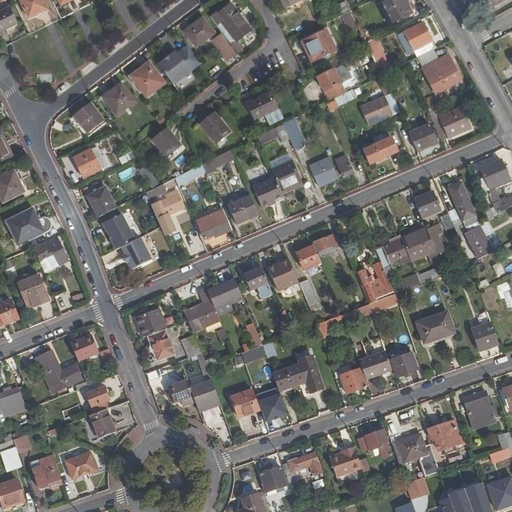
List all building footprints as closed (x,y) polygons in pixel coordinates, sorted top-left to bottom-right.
[(19,0),(29,19),(49,9),(44,0),(19,0)] [(304,0),(280,0),(285,9),(304,0)] [(391,0),(380,5),(390,25),(411,14),(404,0),(391,0)] [(477,0),(484,11),(503,0),(477,0)] [(216,10),(209,15),(217,26),(221,22),(237,41),(250,31),(229,3),(217,12),(216,10)] [(0,32),(18,24),(10,8),(0,12),(0,32)] [(317,29),(320,27),(312,11),(309,12),(317,29)] [(358,27),(350,13),(341,17),(349,32),(358,27)] [(285,29),(290,39),(314,27),(309,17),(285,29)] [(197,48),(215,34),(203,19),(186,32),(197,48)] [(417,58),(437,48),(423,23),(404,33),(417,58)] [(326,30),(305,41),(315,61),(336,51),(326,30)] [(236,54),(221,36),(211,43),(226,62),(236,54)] [(375,45),(368,49),(374,60),(379,70),(386,67),(375,45)] [(246,49),(240,53),(244,58),(249,53),(246,49)] [(166,60),(159,66),(174,86),(192,72),(197,68),(184,50),(179,54),(177,52),(170,57),(171,59),(167,62),(166,60)] [(453,65),(448,56),(423,69),(436,95),(461,82),(453,65)] [(410,68),(408,63),(384,75),(386,80),(410,68)] [(132,77),(148,98),(161,88),(146,67),(132,77)] [(341,84),(341,83),(334,70),(318,78),(324,92),(341,84)] [(122,85),(105,99),(118,117),(136,104),(122,85)] [(356,97),(353,91),(350,92),(335,100),(335,101),(338,107),(356,97)] [(254,123),(278,111),(269,94),(245,107),(254,123)] [(400,113),(392,94),(361,107),(369,126),(400,113)] [(427,108),(433,106),(430,99),(424,102),(427,108)] [(330,111),(338,108),(338,107),(335,101),(328,104),(330,111)] [(89,134),(105,122),(92,105),(76,117),(89,134)] [(462,109),(432,121),(441,142),(470,129),(462,109)] [(155,117),(162,127),(168,122),(160,112),(155,117)] [(232,134),(216,114),(201,127),(217,146),(232,134)] [(303,124),(300,117),(285,125),(292,141),(297,153),(308,148),(299,126),(303,124)] [(285,125),(264,135),(268,144),(282,138),(284,144),(292,141),(285,125)] [(409,135),(417,153),(437,144),(429,126),(409,135)] [(181,147),(167,130),(153,142),(166,158),(181,147)] [(0,163),(11,158),(5,144),(6,144),(3,137),(0,138),(0,163)] [(364,151),(370,165),(397,154),(391,139),(364,151)] [(74,160),(84,180),(102,171),(93,151),(74,160)] [(204,166),(207,173),(208,175),(218,170),(218,169),(234,161),(231,152),(204,166)] [(179,156),(170,159),(172,166),(181,163),(179,156)] [(335,160),(343,179),(352,174),(344,156),(335,160)] [(293,158),(271,167),(275,178),(280,189),(290,185),(289,183),(302,178),(293,158)] [(319,186),(338,178),(330,159),(311,167),(319,186)] [(510,181),(500,161),(479,170),(481,173),(476,176),(481,188),(483,192),(510,181)] [(132,163),(118,172),(123,180),(137,171),(132,163)] [(176,179),(179,186),(207,173),(204,166),(176,179)] [(152,190),(159,185),(146,167),(139,173),(152,190)] [(0,195),(4,204),(26,193),(15,172),(0,179),(0,195)] [(277,202),(284,199),(283,196),(280,189),(275,178),(253,188),(262,208),(277,202)] [(448,189),(466,231),(479,226),(460,183),(448,189)] [(163,186),(147,194),(150,201),(167,193),(163,186)] [(88,197),(98,218),(116,209),(106,188),(88,197)] [(483,192),(481,188),(475,190),(488,221),(494,218),(484,194),(483,192)] [(495,189),(484,194),(494,218),(500,215),(499,214),(511,207),(511,199),(508,201),(507,199),(501,202),(495,189)] [(433,192),(414,201),(421,219),(441,211),(433,192)] [(170,201),(180,196),(179,193),(169,197),(170,201)] [(395,205),(407,200),(405,195),(393,200),(395,205)] [(161,221),(170,217),(186,209),(180,196),(170,201),(155,207),(161,221)] [(236,226),(258,216),(250,197),(228,206),(236,226)] [(277,202),(262,208),(263,211),(278,205),(277,202)] [(359,211),(361,217),(373,212),(370,206),(359,211)] [(162,228),(165,235),(176,230),(170,217),(161,221),(155,207),(153,208),(161,226),(162,228)] [(6,222),(18,246),(47,232),(49,230),(51,228),(51,226),(51,224),(50,222),(48,221),(46,221),(43,221),(40,222),(33,209),(6,222)] [(216,238),(232,231),(224,211),(198,222),(206,239),(215,236),(216,238)] [(455,211),(448,214),(458,238),(463,235),(465,234),(455,211)] [(104,225),(116,251),(122,248),(136,241),(123,215),(104,225)] [(334,234),(338,232),(334,222),(328,224),(331,232),(334,234)] [(478,227),(465,234),(463,235),(467,242),(475,238),(485,257),(493,253),(478,227)] [(202,244),(197,231),(183,237),(188,249),(193,246),(194,248),(202,244)] [(429,236),(439,261),(446,258),(438,241),(444,238),(441,231),(429,236)] [(332,236),(314,243),(320,257),(336,250),(335,248),(337,247),(332,236)] [(432,264),(439,261),(429,236),(405,247),(408,256),(411,262),(428,255),(432,264)] [(68,261),(57,237),(36,248),(47,271),(68,261)] [(136,241),(122,248),(126,256),(130,263),(133,270),(153,261),(141,238),(136,241)] [(477,261),(485,257),(475,238),(467,242),(477,261)] [(380,262),(382,267),(408,256),(405,247),(403,247),(400,240),(376,251),(380,262)] [(305,271),(322,263),(315,246),(297,254),(305,271)] [(299,283),(289,260),(281,264),(282,266),(270,271),(279,292),(299,283)] [(2,265),(6,273),(15,269),(11,261),(2,265)] [(369,305),(375,302),(374,300),(393,292),(390,285),(387,278),(382,267),(380,262),(374,264),(381,280),(376,282),(374,279),(370,280),(367,272),(357,277),(369,305)] [(417,276),(421,284),(445,275),(442,267),(417,276)] [(268,285),(262,269),(244,277),(251,292),(268,285)] [(394,295),(421,284),(417,276),(416,275),(390,285),(393,292),(394,295)] [(49,302),(39,277),(18,285),(28,310),(49,302)] [(242,296),(235,280),(207,291),(214,307),(242,296)] [(308,281),(300,284),(309,306),(318,303),(308,281)] [(207,291),(206,289),(198,292),(203,304),(183,311),(188,322),(193,333),(221,322),(214,307),(207,291)] [(396,301),(394,295),(375,302),(369,305),(371,309),(396,301)] [(68,308),(64,298),(58,301),(63,311),(68,308)] [(10,301),(0,305),(0,328),(18,321),(10,301)] [(136,318),(143,338),(168,329),(160,309),(136,318)] [(454,333),(446,313),(417,323),(424,344),(454,333)] [(341,318),(343,317),(342,315),(330,320),(332,324),(342,320),(341,318)] [(316,325),(321,338),(331,334),(327,321),(317,325),(316,325)] [(498,345),(490,323),(471,330),(479,351),(498,345)] [(257,348),(263,346),(254,324),(247,327),(255,349),(257,348)] [(174,355),(165,331),(148,338),(157,362),(174,355)] [(92,335),(71,343),(78,362),(100,354),(92,335)] [(202,354),(194,335),(182,340),(188,359),(202,354)] [(276,355),(272,342),(263,346),(266,356),(267,358),(276,355)] [(266,356),(263,346),(257,348),(261,358),(266,356)] [(100,351),(103,359),(110,356),(107,348),(100,351)] [(392,370),(385,351),(358,361),(364,380),(392,370)] [(247,361),(256,358),(254,352),(245,356),(247,361)] [(75,368),(61,373),(53,353),(37,359),(51,395),(81,383),(75,368)] [(397,378),(417,370),(411,354),(391,361),(397,378)] [(241,355),(233,358),(236,365),(244,363),(241,355)] [(205,361),(207,367),(219,363),(217,357),(205,361)] [(306,383),(311,397),(313,397),(312,394),(323,390),(316,370),(314,362),(312,358),(299,363),(300,366),(306,383)] [(203,362),(196,365),(198,371),(205,368),(203,362)] [(306,399),(311,397),(306,383),(300,366),(273,375),(279,393),(299,386),(301,392),(303,391),(306,399)] [(346,394),(366,387),(359,369),(340,376),(346,394)] [(174,404),(193,397),(190,389),(187,380),(168,387),(174,404)] [(197,409),(219,402),(212,381),(190,389),(193,397),(197,409)] [(18,389),(0,395),(0,400),(2,407),(11,404),(11,401),(21,397),(18,389)] [(93,414),(106,409),(107,409),(105,403),(109,402),(104,389),(86,395),(93,414)] [(509,410),(511,408),(511,389),(503,392),(509,410)] [(231,397),(239,418),(259,410),(251,390),(231,397)] [(496,423),(486,392),(464,399),(475,430),(496,423)] [(279,394),(259,401),(266,422),(286,415),(279,394)] [(93,414),(90,416),(99,440),(115,433),(106,409),(93,414)] [(456,422),(433,429),(436,439),(439,449),(462,441),(456,422)] [(49,437),(61,435),(60,428),(48,429),(49,437)] [(381,448),(383,455),(385,459),(394,456),(390,445),(384,430),(365,437),(358,439),(362,452),(370,449),(370,452),(374,450),(381,448)] [(12,439),(18,453),(31,448),(26,434),(12,439)] [(421,436),(393,446),(393,447),(397,459),(402,471),(408,469),(406,464),(414,461),(415,464),(422,462),(427,477),(441,473),(431,446),(426,448),(421,436)] [(14,446),(1,451),(8,471),(21,466),(14,446)] [(359,460),(355,448),(341,453),(342,454),(329,458),(336,478),(362,470),(362,468),(359,460)] [(376,457),(383,455),(381,448),(374,450),(376,457)] [(509,449),(493,455),(496,462),(511,457),(511,455),(509,449)] [(65,462),(72,479),(96,469),(89,453),(65,462)] [(289,463),(283,465),(290,486),(296,484),(293,475),(294,475),(293,472),(311,466),(314,475),(320,473),(321,476),(324,475),(323,472),(322,473),(315,453),(297,460),(296,459),(289,461),(289,463)] [(44,489),(62,483),(53,455),(29,463),(38,488),(40,490),(41,490),(44,489)] [(364,458),(359,460),(362,468),(367,467),(364,458)] [(264,485),(262,486),(265,494),(288,486),(282,468),(261,475),(264,485)] [(511,505),(511,477),(489,486),(497,511),(511,505)] [(421,479),(415,482),(419,495),(426,492),(421,479)] [(16,480),(0,485),(0,501),(3,510),(24,502),(16,480)] [(415,482),(406,484),(411,498),(419,495),(415,482)] [(480,511),(491,509),(486,494),(473,499),(477,511),(480,511)] [(264,511),(258,495),(242,501),(246,511),(244,511),(264,511)] [(454,511),(449,498),(444,500),(448,511),(450,510),(450,511),(454,511)] [(477,511),(473,499),(458,504),(460,511),(477,511)] [(415,511),(412,502),(394,508),(395,511),(415,511)]
